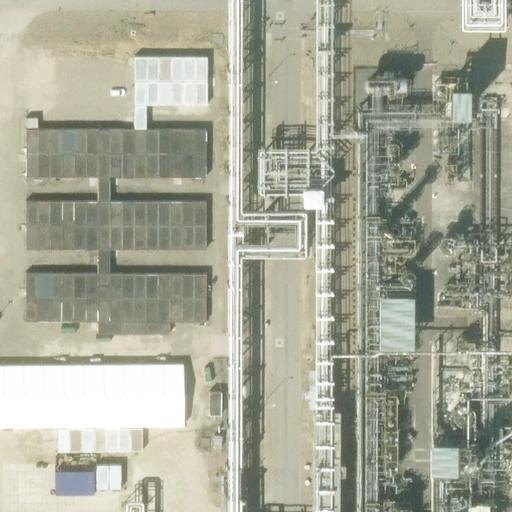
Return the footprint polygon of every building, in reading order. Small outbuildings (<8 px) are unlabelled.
[(189,100),(206,100),(205,55),(187,55),(189,100)] [(448,114),(465,114),(465,87),(448,87),(448,114)] [(125,139),(125,126),(26,125),(26,174),(100,175),(100,198),(26,197),(26,246),(107,247),(107,234),(111,234),(111,212),(139,213),(139,211),(151,211),(151,199),(112,199),(113,139),(125,139)] [(207,318),(207,270),(26,271),(27,318),(99,317),(99,329),(156,329),(156,318),(207,318)] [(0,420),(87,420),(86,336),(0,336),(0,420)] [(429,432),(428,456),(456,457),(457,433),(429,432)] [(2,455),(2,511),(111,511),(112,456),(2,455)]
